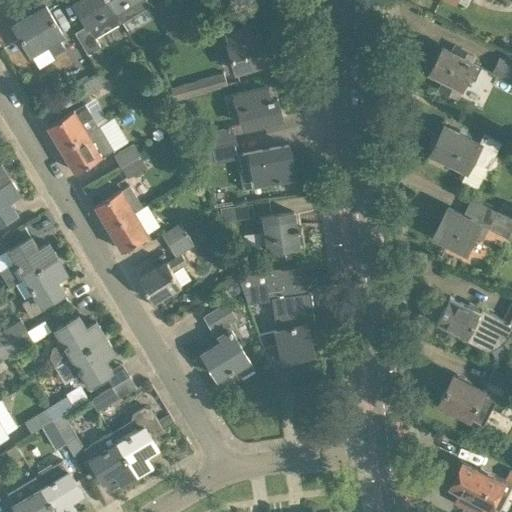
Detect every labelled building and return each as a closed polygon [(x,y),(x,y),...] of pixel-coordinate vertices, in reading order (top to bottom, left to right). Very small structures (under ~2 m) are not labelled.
[(122,22),(116,12),(108,0),(78,0),(72,3),(86,27),(75,33),(94,65),(98,72),(99,71),(106,67),(109,65),(99,48),(101,47),(95,38),(122,22)] [(108,0),(116,12),(122,22),(150,5),(146,0),(108,0)] [(163,1),(152,8),(171,40),(182,34),(163,1)] [(51,54),(62,48),(54,33),(59,31),(46,9),(31,18),(29,15),(11,25),(20,37),(19,37),(29,55),(45,44),(51,54)] [(271,56),(267,43),(262,44),(260,33),(252,35),(248,23),(221,31),(222,33),(211,36),(218,61),(232,57),(236,71),(268,62),(267,57),(271,56)] [(473,60),(476,55),(457,46),(454,52),(441,45),(428,72),(443,79),(438,89),(458,99),(468,78),(474,81),(481,67),(475,64),(476,62),(473,60)] [(511,65),(499,59),(491,73),(511,83),(511,65)] [(98,72),(94,65),(69,79),(73,87),(98,72)] [(112,78),(106,67),(99,71),(105,82),(112,78)] [(99,71),(98,72),(73,87),(81,100),(106,84),(99,71)] [(173,101),(227,85),(223,72),(169,88),(173,101)] [(281,117),(276,98),(268,100),(265,86),(235,93),(238,107),(239,107),(244,126),(281,117)] [(46,125),(60,148),(87,133),(98,126),(84,103),(46,125)] [(170,136),(182,129),(174,114),(162,121),(170,136)] [(466,171),(471,160),(487,168),(488,168),(501,142),(483,134),(480,141),(446,124),(431,153),(466,171)] [(60,148),(74,172),(113,149),(99,125),(98,126),(87,133),(60,148)] [(235,142),(231,127),(202,135),(206,150),(212,149),(235,143),(235,142)] [(133,143),(114,155),(121,167),(140,155),(133,143)] [(216,164),(239,158),(235,143),(212,149),(216,164)] [(293,176),(287,144),(247,152),(250,169),(254,168),(256,183),(293,176)] [(121,167),(128,178),(146,167),(140,155),(121,167)] [(0,185),(10,179),(0,163),(0,185)] [(0,223),(16,214),(9,201),(19,195),(10,179),(0,185),(0,223)] [(121,188),(94,204),(108,228),(136,211),(143,207),(130,185),(122,189),(121,188)] [(467,254),(475,237),(482,223),(447,206),(432,237),(467,254)] [(511,217),(497,210),(496,211),(489,226),(488,228),(507,238),(507,237),(511,227),(511,217)] [(108,228),(122,251),(150,234),(136,211),(108,228)] [(266,250),(304,244),(302,227),(296,228),(294,212),(258,217),(260,235),(265,234),(266,250)] [(168,245),(187,234),(180,222),(161,234),(168,245)] [(152,302),(180,284),(190,278),(183,266),(186,264),(180,254),(194,245),(187,234),(168,245),(176,257),(166,262),(165,261),(138,278),(152,302)] [(0,272),(9,287),(23,279),(57,258),(47,242),(37,248),(30,236),(6,250),(13,263),(0,270),(0,272)] [(23,279),(33,296),(22,303),(30,317),(44,308),(43,305),(64,292),(56,280),(67,274),(57,258),(23,279)] [(270,299),(272,299),(276,328),(306,323),(307,322),(314,321),(312,309),(310,293),(306,293),(302,268),(238,276),(247,304),(270,301),(270,299)] [(236,293),(238,287),(234,282),(228,284),(226,290),(231,294),(236,293)] [(499,320),(502,321),(503,318),(469,301),(467,305),(449,296),(435,322),(465,337),(464,340),(485,350),(499,320)] [(511,300),(503,318),(502,321),(511,326),(511,325),(511,300)] [(233,316),(226,304),(204,317),(213,331),(214,330),(220,341),(201,353),(216,377),(228,369),(229,372),(232,370),(237,378),(252,369),(247,361),(249,360),(224,322),(233,316)] [(49,358),(55,367),(105,337),(96,322),(85,328),(77,315),(53,330),(61,343),(52,348),(49,358)] [(20,320),(0,332),(0,334),(5,343),(27,330),(20,320)] [(314,322),(314,321),(307,322),(306,323),(276,328),(274,328),(282,361),(313,352),(306,325),(308,325),(308,323),(314,322)] [(5,343),(12,354),(34,342),(27,330),(5,343)] [(109,379),(106,374),(111,371),(103,358),(114,352),(105,337),(55,367),(65,383),(80,374),(86,386),(89,384),(92,389),(109,379)] [(0,346),(0,361),(12,354),(5,343),(0,346)] [(511,378),(493,369),(487,380),(511,392),(511,378)] [(90,399),(97,411),(136,387),(129,376),(90,399)] [(471,419),(483,425),(495,402),(483,395),(485,393),(452,376),(438,403),(471,420),(471,419)] [(53,422),(64,415),(63,414),(73,407),(67,397),(45,410),(52,421),(53,422)] [(136,429),(116,441),(115,442),(135,475),(151,466),(145,456),(158,448),(153,438),(164,431),(163,430),(174,423),(169,414),(158,420),(150,408),(143,407),(132,413),(130,420),(136,429)] [(45,410),(24,422),(31,433),(52,421),(45,410)] [(77,437),(64,415),(53,422),(66,444),(77,437)] [(0,437),(8,433),(0,419),(0,437)] [(55,450),(66,444),(53,422),(42,429),(55,450)] [(115,442),(116,441),(110,432),(83,449),(89,458),(82,462),(87,471),(88,470),(90,473),(94,470),(101,482),(103,480),(109,490),(120,483),(121,484),(135,475),(115,442)] [(0,468),(21,456),(15,445),(0,454),(0,468)] [(41,487),(40,488),(54,511),(74,511),(76,511),(70,501),(82,493),(62,460),(52,466),(51,463),(37,471),(38,474),(35,476),(41,487)] [(511,470),(510,469),(504,479),(479,466),(477,469),(461,461),(448,486),(458,491),(453,501),(475,511),(500,511),(501,511),(499,510),(511,486),(511,470)] [(54,511),(40,488),(12,505),(17,511),(54,511)]
